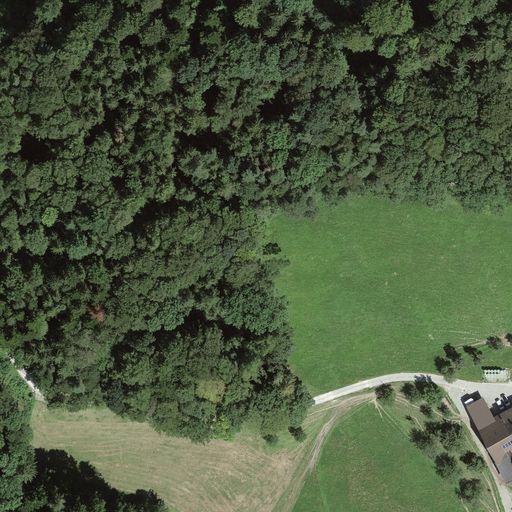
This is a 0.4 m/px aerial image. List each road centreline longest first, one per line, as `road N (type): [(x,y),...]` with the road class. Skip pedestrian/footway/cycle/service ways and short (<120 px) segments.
road 1 (residential): [(0,340),(50,394),(124,402),(265,411),(404,378),(511,385)]
road 2 (track): [(298,194),(242,208),(214,225),(54,245),(0,261)]
road 3 (track): [(319,192),(317,174),(391,43),(423,19),(466,5),(511,9)]
road 4 (track): [(0,337),(106,311),(185,266),(212,242),(214,225)]
road 5 (track): [(298,194),(399,179),(511,185)]
